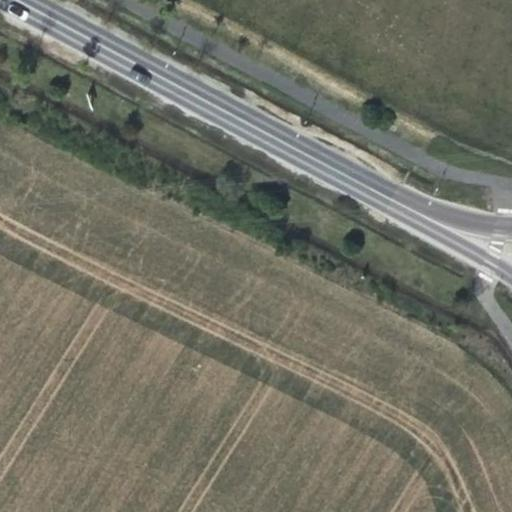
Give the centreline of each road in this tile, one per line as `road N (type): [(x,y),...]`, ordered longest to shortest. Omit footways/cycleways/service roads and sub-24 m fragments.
road 1 (tertiary): [(14,0),(414,211)]
road 2 (unclassified): [(152,511),(0,432)]
